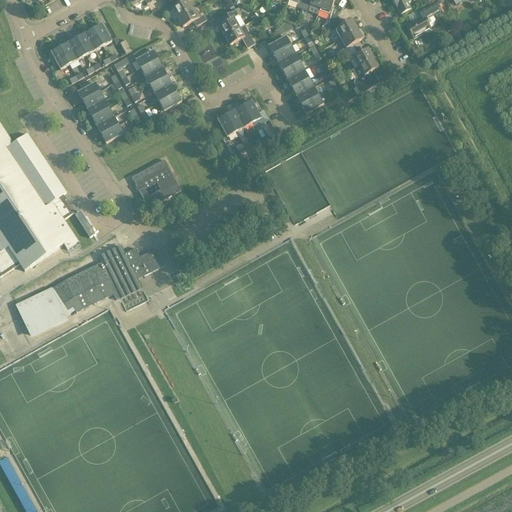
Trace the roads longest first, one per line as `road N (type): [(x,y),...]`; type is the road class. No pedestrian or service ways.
road 1 (residential): [(295,131),(265,74),(205,99),(168,29),(131,20),(113,0)]
road 2 (residential): [(58,107),(33,123),(45,145),(101,227),(129,216)]
road 3 (residential): [(248,198),(160,241),(141,235),(129,216)]
road 4 (trunk): [(511,446),(393,511)]
road 5 (residential): [(129,216),(58,107)]
